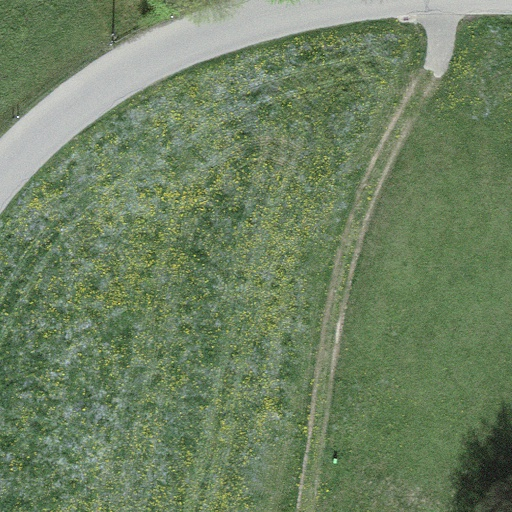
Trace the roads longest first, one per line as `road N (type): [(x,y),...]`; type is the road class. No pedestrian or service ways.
road 1 (track): [(453,0),(337,262),(300,511)]
road 2 (tertiary): [(0,174),(55,119),(162,52),(265,16),(366,0)]
